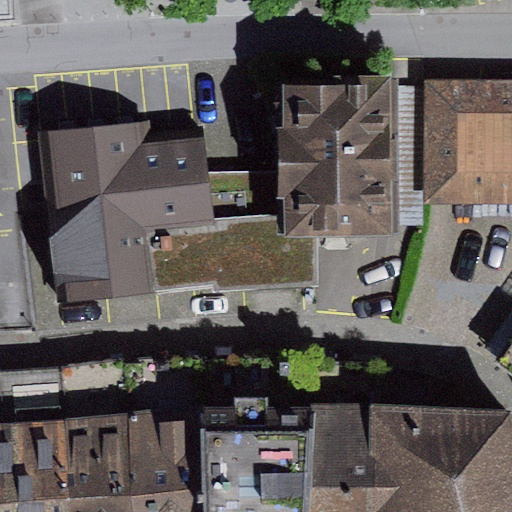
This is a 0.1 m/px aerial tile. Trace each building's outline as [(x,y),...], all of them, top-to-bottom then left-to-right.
[(279,128),(278,174),(278,244),(315,245),(398,245),(399,227),(399,86),(308,85),(298,81),(280,89),(272,109),(279,128)] [(511,84),(428,84),(427,206),(511,206),(511,84)] [(421,86),(399,86),(399,227),(421,227),(421,86)] [(148,122),(44,133),(63,299),(110,296),(160,292),(197,290),(246,287),(305,284),(317,283),(315,245),(278,244),(278,174),(206,173),(200,129),(148,134),(148,122)] [(511,341),(500,359),(511,368),(511,341)] [(202,357),(206,511),(305,511),(313,360),(313,352),(202,357)] [(126,364),(138,511),(206,511),(202,357),(126,364)] [(382,363),(313,360),(305,511),(373,511),(379,408),(382,364),(382,363)] [(64,369),(71,511),(138,511),(126,364),(64,369)] [(382,364),(379,408),(437,409),(437,376),(410,370),(382,364)] [(0,427),(0,511),(71,511),(64,369),(4,378),(9,427),(0,427)] [(511,511),(511,422),(507,412),(437,409),(379,408),(373,511),(511,511)]
